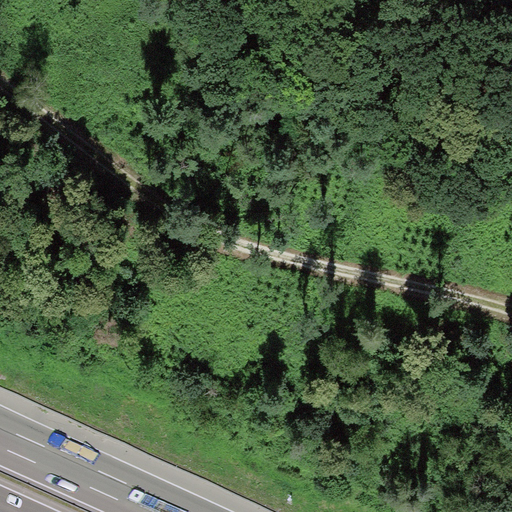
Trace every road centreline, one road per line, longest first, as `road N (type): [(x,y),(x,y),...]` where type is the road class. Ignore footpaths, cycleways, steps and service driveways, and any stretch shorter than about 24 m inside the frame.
road 1 (track): [(511,311),(393,269),(191,221),(96,175),(0,95)]
road 2 (motorway): [(165,511),(0,436)]
